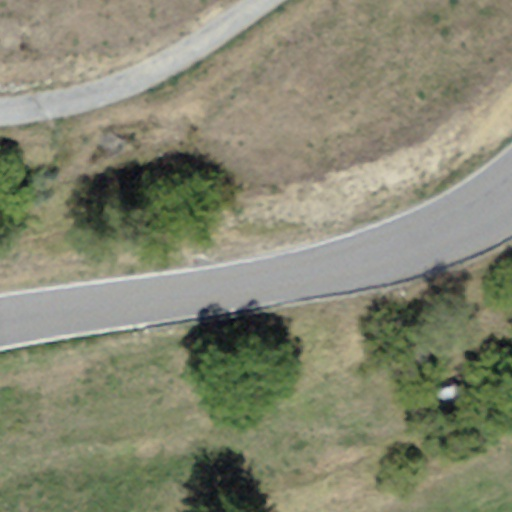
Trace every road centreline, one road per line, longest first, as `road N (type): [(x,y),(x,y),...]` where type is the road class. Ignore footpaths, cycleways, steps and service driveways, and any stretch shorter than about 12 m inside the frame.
road 1 (secondary): [(0,322),(347,262),(431,236),(511,196)]
road 2 (track): [(0,108),(53,103),(115,83),(261,0)]
